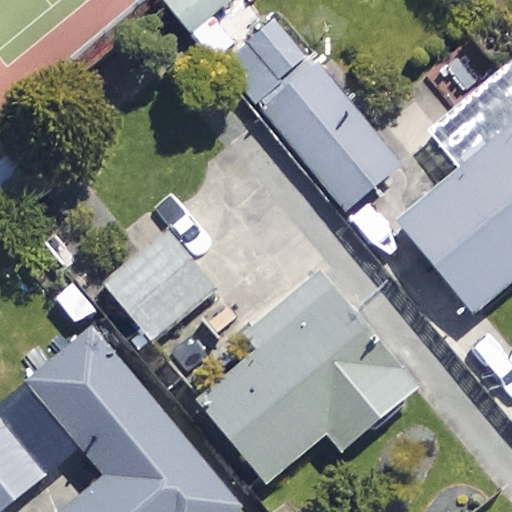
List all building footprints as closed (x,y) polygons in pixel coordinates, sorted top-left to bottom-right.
[(309,64),(275,22),(215,72),(249,113),(309,64)] [(405,168),(323,65),(262,112),(344,216),(405,168)] [(511,287),(511,129),(396,224),(474,319),(511,287)] [(214,296),(164,238),(105,289),(154,347),(214,296)] [(417,395),(317,277),(245,339),(260,357),(200,408),(269,489),(327,441),(342,459),(417,395)] [(242,511),(104,337),(35,392),(110,486),(77,511),(242,511)] [(0,511),(6,511),(44,482),(0,428),(0,511)]
